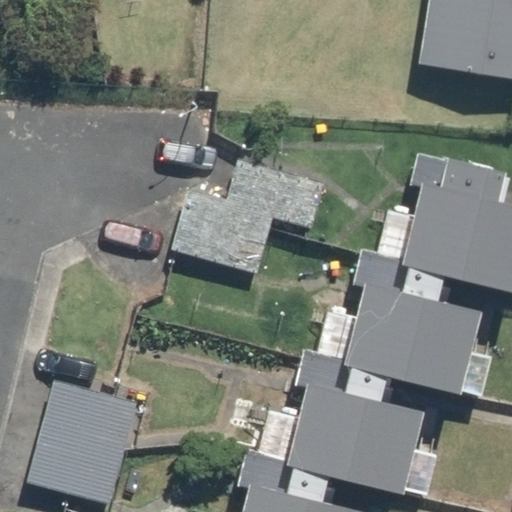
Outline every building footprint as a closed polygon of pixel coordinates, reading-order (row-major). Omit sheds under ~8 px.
[(511,0),(410,0),(402,74),(511,86),(511,0)] [(511,206),(477,200),(483,168),(399,152),(376,272),(417,280),(502,297),(511,246),(511,206)] [(305,229),(317,170),(230,153),(220,201),(178,193),(165,255),(248,272),(259,220),(305,229)] [(360,383),(437,398),(453,316),(412,308),(417,280),(376,272),(343,266),(322,375),(360,383)] [(256,475),(301,484),(379,499),(395,415),(356,407),(360,383),(322,375),(317,400),(272,391),(260,453),(256,475)] [(127,401),(40,383),(18,487),(105,506),(127,401)] [(256,475),(260,453),(226,447),(213,511),(335,511),(297,504),(301,484),(256,475)]
